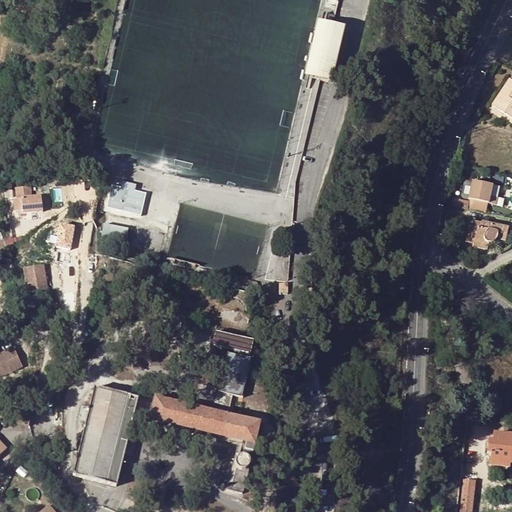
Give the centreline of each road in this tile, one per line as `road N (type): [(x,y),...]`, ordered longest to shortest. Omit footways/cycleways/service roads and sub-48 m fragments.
road 1 (unclassified): [(311,511),(294,286),(309,186),(358,0)]
road 2 (residential): [(94,511),(58,461),(48,413),(83,315),(87,222)]
road 3 (tertiary): [(423,254),(428,201),(464,89),(507,0)]
road 4 (tertiary): [(399,511),(423,254)]
